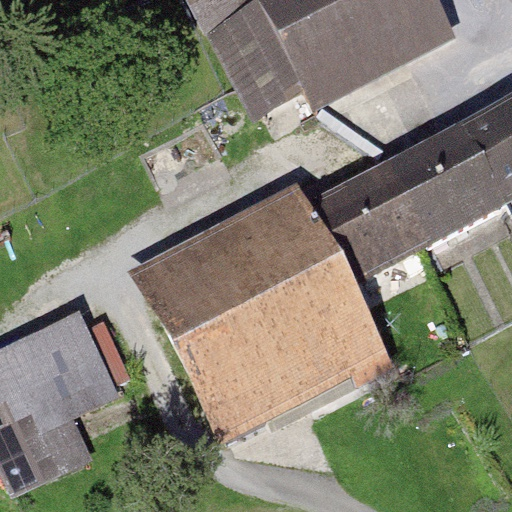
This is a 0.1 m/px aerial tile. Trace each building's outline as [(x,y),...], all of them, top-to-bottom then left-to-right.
[(438,0),(267,0),(323,102),(455,30),(438,0)] [(511,125),(434,166),(478,251),(511,233),(511,125)] [(434,166),(332,218),(376,304),(478,251),(434,166)] [(307,412),(393,367),(363,312),(310,211),(225,255),(307,412)] [(222,457),(307,412),(225,255),(139,300),(222,457)] [(92,328),(0,371),(0,412),(22,457),(129,406),(92,328)]
